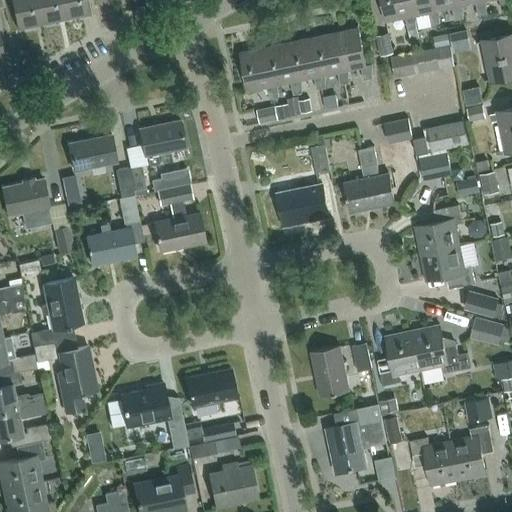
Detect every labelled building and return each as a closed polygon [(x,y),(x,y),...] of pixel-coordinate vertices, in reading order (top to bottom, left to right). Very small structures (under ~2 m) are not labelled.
[(36,0),(11,0),(18,30),(42,25),(36,0)] [(66,20),(61,0),(36,0),(42,25),(66,20)] [(61,0),(66,20),(90,14),(87,0),(61,0)] [(416,14),(411,15),(407,0),(382,0),(387,20),(405,17),(407,30),(416,28),(416,14)] [(407,0),(411,15),(416,14),(428,12),(431,25),(440,23),(441,10),(434,11),(432,0),(407,0)] [(432,0),(434,11),(441,10),(452,7),(455,21),(463,19),(464,5),(458,6),(456,0),(432,0)] [(456,0),(458,6),(464,5),(476,3),(479,16),(486,14),(487,1),(482,2),(481,0),(456,0)] [(481,0),(482,2),(487,1),(490,0),(499,0),(502,11),(510,10),(510,0),(481,0)] [(340,69),(349,67),(358,65),(360,79),(372,77),(373,62),(363,64),(356,26),(332,30),(340,69)] [(418,40),(416,28),(407,30),(410,42),(418,40)] [(470,44),(467,29),(450,33),(453,47),(470,44)] [(317,73),(326,72),(336,70),(339,83),(348,81),(349,67),(340,69),(332,30),(309,35),(317,73)] [(390,30),(377,33),(381,52),(393,50),(390,30)] [(450,44),(448,34),(448,33),(442,35),(433,36),(435,47),(450,44)] [(294,78),(303,76),(314,74),(316,88),(325,86),(326,72),(317,73),(309,35),(286,40),(294,78)] [(511,35),(483,41),(491,80),(511,75),(511,35)] [(263,44),(271,83),(278,82),(290,79),(292,93),(302,91),(303,76),(294,78),(286,40),(263,44)] [(278,82),(271,83),(263,44),(239,49),(247,88),(266,84),(269,98),(277,96),(278,82)] [(439,49),(443,69),(454,67),(450,47),(439,49)] [(427,52),(432,72),(443,69),(439,49),(427,52)] [(416,54),(420,74),(432,72),(427,52),(416,54)] [(420,74),(416,54),(404,57),(408,77),(420,74)] [(392,59),(396,79),(408,77),(404,57),(392,59)] [(312,110),(310,98),(298,100),(300,112),(312,110)] [(339,107),(337,98),(325,101),(327,110),(339,107)] [(291,117),(289,102),(276,104),(278,119),(291,117)] [(275,106),(257,110),(260,122),(278,119),(275,106)] [(485,117),(484,113),(482,106),(466,109),(467,113),(469,121),(485,117)] [(511,149),(511,108),(489,113),(491,122),(498,120),(505,151),(511,149)] [(408,117),(383,122),(387,142),(411,137),(408,117)] [(462,120),(427,129),(426,129),(432,153),(468,145),(462,120)] [(159,154),(185,149),(179,121),(139,129),(144,157),(148,156),(159,154)] [(322,134),(315,136),(317,145),(324,144),(322,134)] [(74,172),(116,163),(111,136),(68,144),(74,172)] [(417,156),(428,153),(424,138),(413,140),(417,156)] [(330,174),(324,144),(317,145),(311,146),(315,167),(317,176),(330,174)] [(349,213),(393,205),(387,175),(377,177),(375,165),(376,165),(373,148),(358,151),(363,180),(343,184),(349,213)] [(446,153),(419,159),(423,180),(450,175),(446,153)] [(159,154),(148,156),(151,167),(161,165),(159,154)] [(489,170),(487,160),(476,162),(478,172),(489,170)] [(141,166),(131,168),(136,191),(146,190),(141,166)] [(120,199),(134,196),(133,192),(136,191),(131,168),(115,171),(120,199)] [(499,191),(495,171),(479,174),(483,194),(499,191)] [(162,177),(152,179),(154,191),(164,189),(162,177)] [(480,192),(477,177),(465,180),(468,194),(480,192)] [(49,209),(44,181),(35,182),(35,180),(23,182),(23,185),(3,188),(8,216),(22,214),(25,229),(51,225),(48,209),(49,209)] [(298,223),(329,217),(323,185),(303,189),(301,180),(289,182),(290,191),(276,194),(283,228),(298,225),(298,223)] [(160,252),(205,243),(199,214),(186,216),(183,201),(192,199),(190,185),(158,191),(161,205),(169,204),(172,219),(154,222),(160,252)] [(139,221),(134,196),(120,199),(119,199),(124,224),(139,221)] [(414,226),(420,253),(458,246),(454,225),(460,223),(457,206),(432,211),(434,222),(414,226)] [(502,222),(490,224),(493,236),(504,234),(502,222)] [(93,265),(136,257),(130,228),(109,232),(108,224),(100,226),(101,234),(87,237),(93,265)] [(59,252),(75,249),(70,225),(54,228),(59,252)] [(495,255),(511,252),(508,237),(492,240),(495,255)] [(458,246),(420,253),(425,282),(446,278),(448,289),(473,284),(470,266),(462,268),(458,246)] [(20,277),(40,273),(38,261),(18,265),(20,277)] [(511,278),(510,270),(498,272),(500,284),(504,303),(511,301),(511,278)] [(48,304),(41,305),(43,315),(50,313),(53,330),(82,324),(73,279),(44,285),(48,304)] [(0,300),(22,296),(19,283),(0,286),(0,300)] [(492,317),(497,299),(470,292),(465,310),(492,317)] [(0,338),(3,338),(0,324),(0,313),(25,309),(22,296),(0,300),(0,338)] [(475,318),(471,334),(499,341),(502,325),(475,318)] [(411,332),(412,333),(419,370),(419,371),(440,367),(441,374),(469,368),(466,353),(457,355),(454,345),(442,348),(438,327),(411,332)] [(382,386),(399,383),(397,375),(419,370),(412,333),(384,338),(388,359),(377,361),(382,386)] [(3,338),(0,338),(0,374),(18,372),(37,368),(35,354),(15,358),(13,351),(10,336),(3,338)] [(55,357),(55,356),(60,355),(63,373),(58,374),(66,414),(84,410),(81,394),(96,391),(87,347),(60,353),(58,342),(34,347),(37,361),(47,359),(55,357)] [(371,369),(366,345),(366,344),(352,347),(358,372),(371,369)] [(311,353),(320,397),(349,390),(339,347),(311,353)] [(39,373),(49,370),(47,359),(37,361),(39,373)] [(192,408),(237,398),(230,369),(186,378),(192,408)] [(42,393),(28,396),(28,393),(15,396),(12,385),(21,383),(18,372),(0,374),(0,378),(2,385),(0,385),(0,412),(44,404),(42,393)] [(511,377),(509,378),(503,379),(505,392),(511,390),(511,377)] [(120,399),(107,401),(112,427),(125,424),(126,428),(167,419),(170,419),(163,384),(145,388),(146,391),(119,396),(120,399)] [(398,410),(396,397),(381,400),(383,413),(398,410)] [(487,399),(465,403),(469,423),(492,418),(487,399)] [(0,438),(9,436),(11,446),(52,438),(49,423),(25,428),(26,432),(22,433),(19,419),(46,413),(44,404),(0,412),(0,438)] [(379,406),(358,410),(361,423),(327,429),(336,473),(365,468),(361,445),(384,440),(385,444),(386,444),(382,420),(379,406)] [(403,440),(397,416),(397,415),(384,418),(390,444),(403,440)] [(183,416),(167,419),(172,449),(188,447),(183,416)] [(201,428),(199,421),(185,424),(189,445),(203,442),(201,428)] [(235,435),(232,422),(201,428),(203,442),(235,435)] [(472,436),(450,441),(458,480),(485,474),(481,454),(494,452),(488,427),(471,430),(472,436)] [(458,481),(458,480),(450,441),(428,445),(427,439),(410,443),(415,469),(428,466),(432,486),(458,481)] [(0,461),(0,474),(3,490),(43,481),(38,460),(45,459),(42,441),(16,446),(19,458),(0,461)] [(213,442),(190,447),(189,447),(192,460),(216,455),(213,442)] [(396,479),(392,456),(375,460),(380,482),(396,479)] [(215,508),(257,499),(258,499),(250,465),(238,468),(237,463),(221,466),(222,471),(208,474),(215,508)] [(186,511),(183,494),(193,492),(188,465),(176,468),(177,475),(132,484),(137,511),(166,511),(169,511),(186,511)] [(47,503),(43,481),(3,490),(7,511),(56,511),(54,502),(47,503)] [(127,511),(123,491),(105,495),(106,503),(95,506),(95,511),(127,511)]
